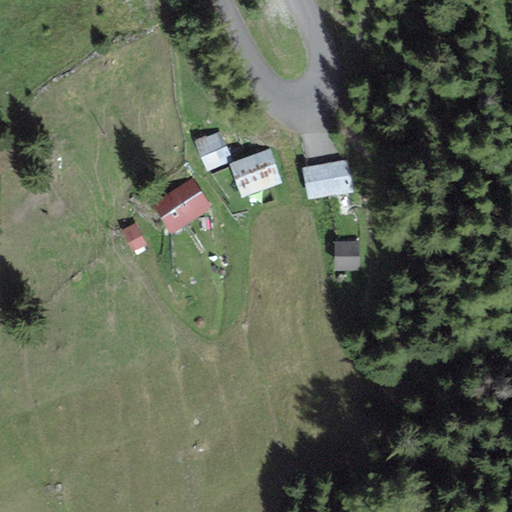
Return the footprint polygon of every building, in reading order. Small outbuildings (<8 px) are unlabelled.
[(220,132),(197,143),(211,174),(234,163),(220,132)] [(271,154),(234,167),(245,199),(282,187),(271,154)] [(346,163),(307,170),(312,201),(352,194),(346,163)] [(194,180),(155,204),(175,234),(213,210),(194,180)] [(136,227),(123,233),(132,253),(145,247),(136,227)] [(355,243),(334,244),(335,273),(356,273),(355,243)]
